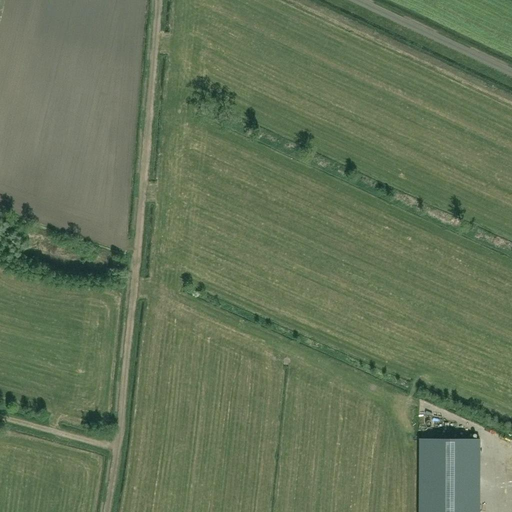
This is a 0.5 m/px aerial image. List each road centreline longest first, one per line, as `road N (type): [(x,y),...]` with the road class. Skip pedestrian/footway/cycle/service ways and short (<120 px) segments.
road 1 (track): [(159,0),(117,448)]
road 2 (unclassified): [(511,73),(355,0)]
road 3 (track): [(117,448),(0,417)]
